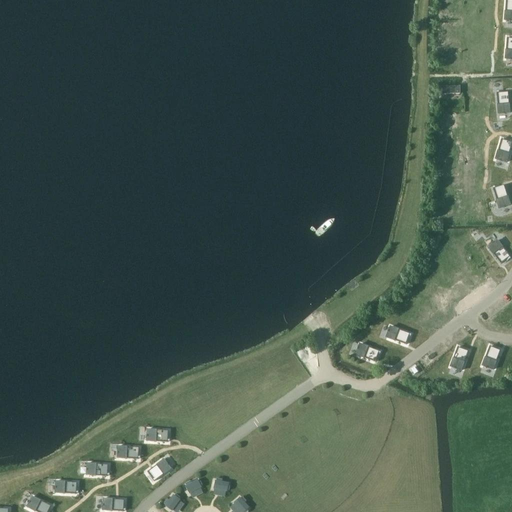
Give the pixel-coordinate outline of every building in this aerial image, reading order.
[(463,17),(463,8),(439,8),(439,17),(463,17)] [(503,8),(487,8),(487,23),(503,23),(503,8)] [(439,46),(457,47),(457,38),(439,38),(439,46)] [(489,82),(468,82),(468,92),(489,92),(489,82)] [(460,95),(460,87),(439,87),(439,95),(460,95)] [(510,113),(508,91),(497,92),(499,114),(510,113)] [(461,118),(461,110),(441,111),(441,118),(461,118)] [(462,143),(462,135),(439,135),(439,144),(462,143)] [(511,144),(511,141),(502,139),(496,159),(506,162),(511,144)] [(441,161),(441,169),(460,169),(460,160),(441,161)] [(487,181),(511,181),(511,172),(487,173),(487,181)] [(509,204),(503,184),(493,188),(499,207),(509,204)] [(438,197),(461,198),(462,189),(438,188),(438,197)] [(444,239),(462,239),(463,232),(444,231),(444,239)] [(510,256),(498,239),(489,245),(501,262),(510,256)] [(439,257),(436,265),(457,273),(460,265),(439,257)] [(428,290),(451,301),(455,292),(432,281),(428,290)] [(411,298),(408,305),(426,314),(429,307),(411,298)] [(406,344),(410,332),(390,325),(386,337),(406,344)] [(363,338),(384,351),(389,343),(368,330),(363,338)] [(380,351),(359,342),(355,353),(376,362),(380,351)] [(493,369),(499,350),(489,346),(482,365),(493,369)] [(461,369),(468,351),(458,347),(451,366),(461,369)] [(167,442),(167,430),(147,428),(146,441),(167,442)] [(255,446),(263,441),(258,434),(251,439),(255,446)] [(138,447),(117,445),(116,458),(137,459),(138,447)] [(217,465),(223,473),(232,466),(226,458),(217,465)] [(170,468),(163,459),(147,471),(153,480),(170,468)] [(106,476),(107,464),(86,463),(85,474),(106,476)] [(221,481),(222,478),(216,477),(212,494),(224,497),(227,483),(221,481)] [(76,481),(54,480),(53,493),(75,494),(76,481)] [(191,482),(190,480),(184,483),(192,498),(203,493),(196,480),(191,482)] [(180,499),(173,494),(165,505),(174,511),(177,511),(183,504),(179,501),(180,499)] [(46,511),(50,505),(31,496),(26,506),(37,511),(46,511)] [(246,500),(242,496),(234,503),(241,511),(243,511),(249,507),(244,502),(246,500)] [(123,511),(124,499),(103,497),(102,510),(123,511)]
